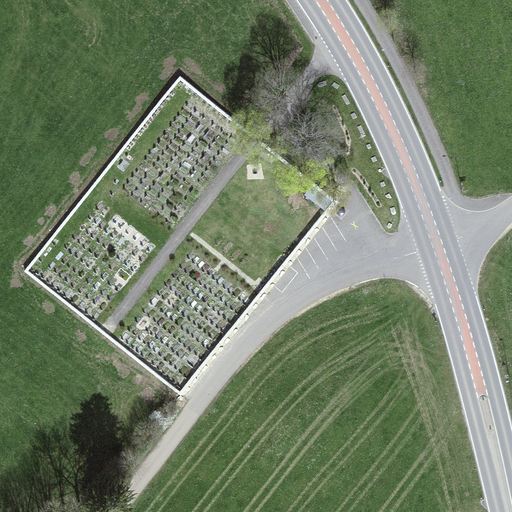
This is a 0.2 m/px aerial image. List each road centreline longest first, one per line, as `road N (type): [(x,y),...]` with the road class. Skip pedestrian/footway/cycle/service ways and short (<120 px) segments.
road 1 (unclassified): [(437,245),(346,276),(276,316),(109,511)]
road 2 (primary): [(510,511),(437,245)]
road 3 (primary): [(437,245),(385,114),(320,0)]
